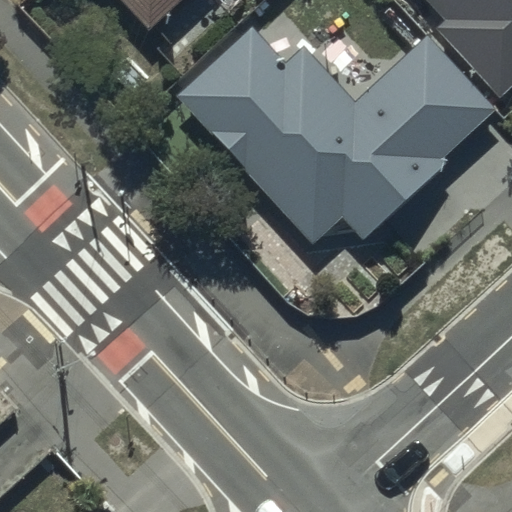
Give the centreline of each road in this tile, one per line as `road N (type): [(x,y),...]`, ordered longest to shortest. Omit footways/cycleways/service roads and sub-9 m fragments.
road 1 (tertiary): [(0,190),(297,511)]
road 2 (tertiary): [(511,339),(324,511)]
